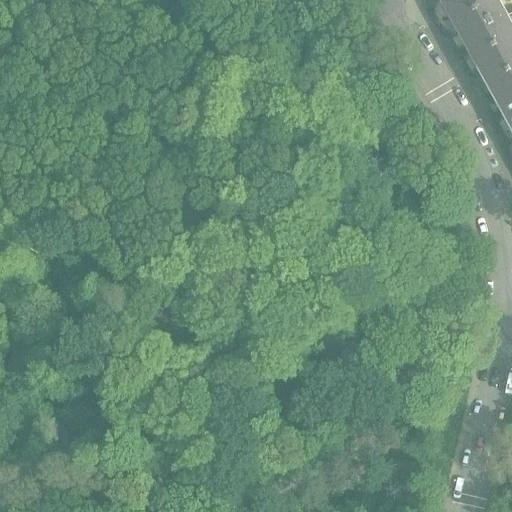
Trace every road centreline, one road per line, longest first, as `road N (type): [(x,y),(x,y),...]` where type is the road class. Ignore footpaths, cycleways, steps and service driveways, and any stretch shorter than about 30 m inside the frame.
road 1 (residential): [(503,261),(473,143),(386,0)]
road 2 (residential): [(470,511),(506,338)]
